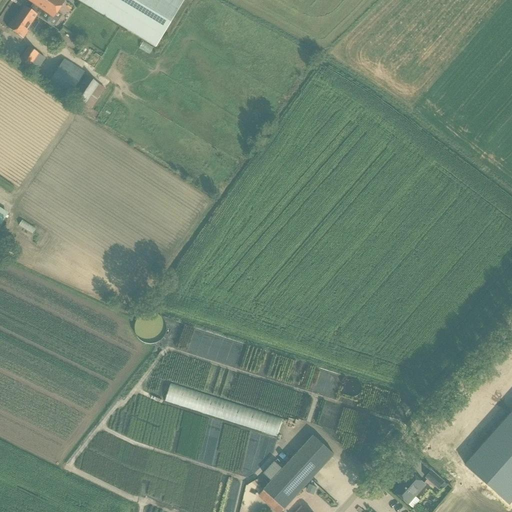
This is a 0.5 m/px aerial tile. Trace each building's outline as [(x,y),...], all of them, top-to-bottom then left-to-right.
[(33,4),(28,11),(36,16),(46,23),(50,16),(53,18),(61,6),(64,2),(61,0),(27,0),(27,1),(33,4)] [(155,48),(183,0),(77,0),(155,48)] [(48,24),(57,30),(70,12),(61,6),(53,18),(48,24)] [(26,31),(36,16),(28,11),(24,7),(14,21),(12,20),(7,28),(22,38),(27,32),(26,31)] [(154,55),(156,48),(145,45),(143,52),(154,55)] [(19,61),(27,67),(36,73),(45,59),(36,53),(28,47),(19,61)] [(93,68),(100,57),(89,50),(82,61),(93,68)] [(84,73),(63,59),(48,82),(69,95),(84,73)] [(91,109),(105,89),(85,76),(72,96),(91,109)] [(25,221),(22,227),(34,234),(38,229),(25,221)] [(282,438),(288,419),(173,387),(167,406),(282,438)] [(511,410),(468,469),(511,501),(511,410)] [(275,463),(264,475),(271,481),(263,490),(277,503),(284,510),(334,455),(313,436),(282,469),(275,463)] [(444,482),(440,478),(432,472),(426,478),(434,485),(438,489),(444,482)] [(403,500),(413,509),(420,501),(415,497),(425,486),(418,479),(411,473),(404,481),(405,482),(395,493),(403,500)] [(310,485),(307,492),(314,495),(317,488),(310,485)]
